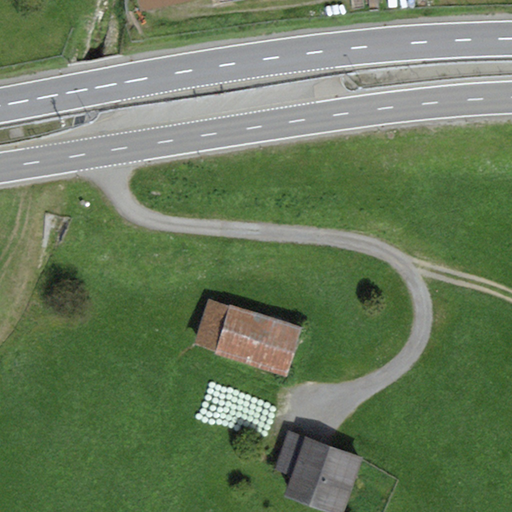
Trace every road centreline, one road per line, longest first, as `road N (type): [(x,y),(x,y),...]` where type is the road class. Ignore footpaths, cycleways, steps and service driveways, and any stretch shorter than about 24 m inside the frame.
road 1 (primary): [(0,113),(231,69),(511,40)]
road 2 (tertiary): [(511,97),(330,116),(0,169)]
